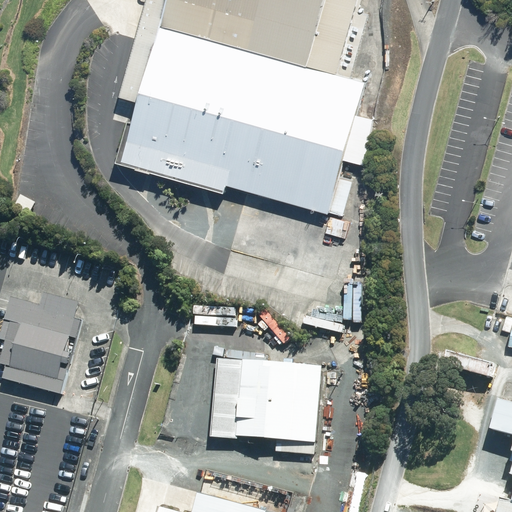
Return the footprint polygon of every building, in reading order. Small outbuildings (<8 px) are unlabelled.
[(354,180),(340,177),(346,156),(370,162),(376,119),(358,114),(368,80),(352,76),(369,14),(355,10),(358,0),(148,0),(122,94),(141,99),(135,120),(131,119),(119,159),(227,190),(229,183),(344,215),(354,180)] [(20,198),(15,211),(31,217),(36,204),(20,198)] [(351,219),(332,217),(329,236),(348,239),(351,219)] [(239,234),(237,242),(278,250),(279,241),(239,234)] [(276,252),(237,242),(235,250),(274,260),(276,252)] [(73,354),(66,352),(70,337),(77,339),(82,320),(75,318),(80,303),(44,293),(41,306),(11,298),(0,339),(7,342),(0,364),(8,366),(4,380),(62,396),(69,370),(70,371),(71,367),(70,366),(73,354)] [(245,313),(230,312),(230,324),(245,324),(245,313)] [(450,353),(447,366),(493,378),(497,365),(450,353)] [(279,440),(278,452),(316,455),(322,367),(220,359),(214,439),(238,440),(239,437),(279,440)] [(511,511),(511,403),(501,401),(493,430),(511,434),(511,501),(503,499),(499,511),(511,511)] [(200,493),(195,511),(175,511),(162,508),(161,511),(267,511),(200,493)]
